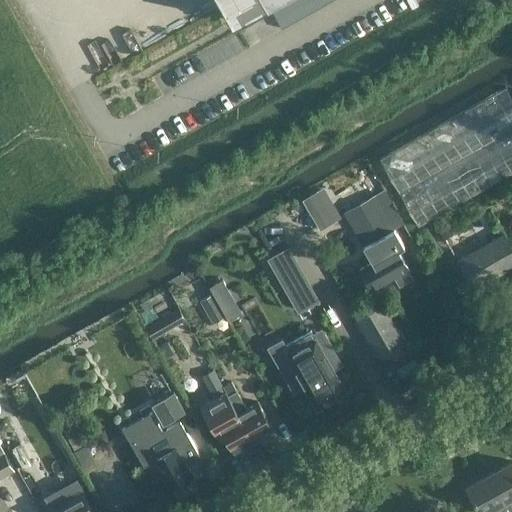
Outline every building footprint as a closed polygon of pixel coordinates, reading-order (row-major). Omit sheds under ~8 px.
[(220,0),(233,21),(271,0),(220,0)] [(288,0),(274,8),(284,25),(328,0),(288,0)] [(511,173),(511,98),(506,87),(380,159),(418,226),(511,173)] [(318,191),(303,199),(320,230),(335,221),(318,191)] [(373,262),(360,269),(371,287),(394,275),(400,285),(412,279),(406,268),(407,267),(397,249),(403,245),(376,196),(346,214),(373,262)] [(447,224),(438,230),(444,239),(453,234),(447,224)] [(511,247),(504,233),(458,259),(475,288),(511,266),(511,247)] [(293,242),(271,252),(297,309),(319,299),(293,242)] [(226,296),(228,290),(223,281),(211,288),(227,316),(235,311),(226,296)] [(212,294),(200,301),(213,323),(225,315),(212,294)] [(379,359),(406,344),(383,304),(356,319),(379,359)] [(147,327),(153,338),(185,319),(179,309),(147,327)] [(304,386),(316,408),(317,407),(337,396),(344,392),(311,332),(283,347),(293,367),(283,373),(294,392),(304,386)] [(168,342),(158,347),(164,358),(174,353),(168,342)] [(239,412),(254,440),(262,436),(265,437),(270,434),(270,430),(273,429),(257,400),(246,406),(232,380),(224,385),(228,394),(239,412)] [(173,390),(152,402),(165,422),(185,410),(173,390)] [(246,444),(254,440),(239,412),(228,394),(204,408),(214,426),(219,423),(235,451),(238,449),(240,450),(246,447),(246,444)] [(73,418),(60,425),(74,450),(75,450),(86,443),(87,443),(73,418)] [(168,450),(152,459),(170,490),(193,476),(187,464),(201,457),(182,424),(163,435),(162,439),(168,450)] [(0,477),(14,470),(0,443),(0,477)] [(34,459),(44,489),(80,477),(75,461),(66,464),(61,449),(34,459)] [(511,511),(511,461),(490,473),(510,511),(511,511)] [(467,486),(481,511),(490,511),(497,508),(499,511),(510,511),(490,473),(467,486)] [(55,511),(92,511),(82,495),(55,511)]
